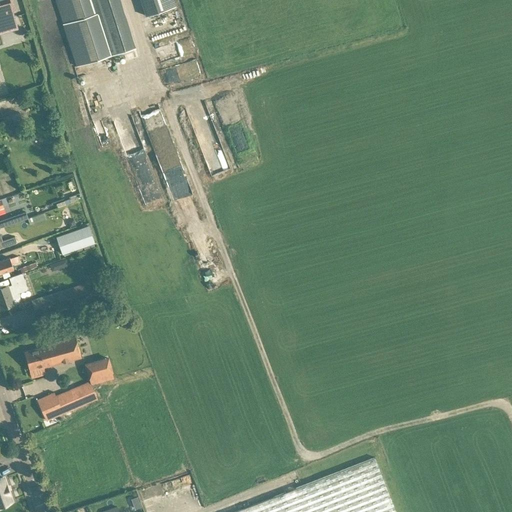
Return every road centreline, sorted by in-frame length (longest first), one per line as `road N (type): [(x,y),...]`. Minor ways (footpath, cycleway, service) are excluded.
road 1 (track): [(160,91),(302,454),(492,405),(511,417)]
road 2 (tertiary): [(42,511),(0,395)]
